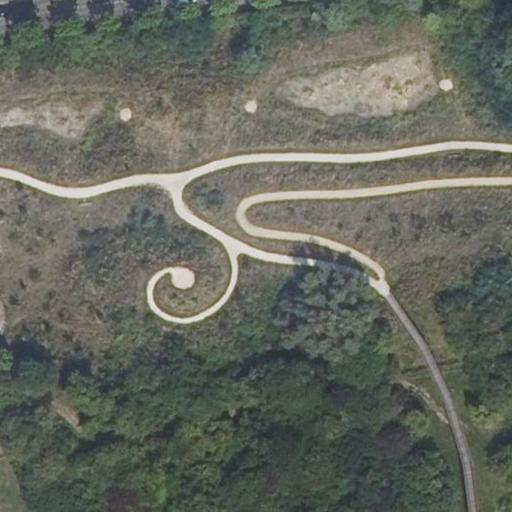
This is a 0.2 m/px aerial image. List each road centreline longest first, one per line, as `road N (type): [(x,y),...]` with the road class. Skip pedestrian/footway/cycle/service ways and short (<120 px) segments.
road 1 (unknown): [(392,296),(388,277),(359,256),(306,237),(260,235),(241,219),(250,203),(511,183)]
road 2 (tertiary): [(137,0),(17,17)]
